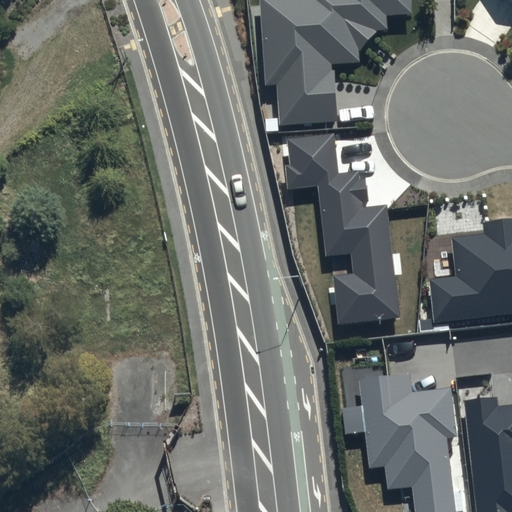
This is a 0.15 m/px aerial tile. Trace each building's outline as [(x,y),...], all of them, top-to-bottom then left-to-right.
[(259,0),(265,86),(277,85),(280,124),(336,120),(332,63),(359,62),(358,50),(377,29),(388,29),(387,15),(411,14),(410,0),(259,0)] [(333,134),(287,139),(290,166),(284,166),(286,188),(318,185),(326,257),(350,254),(353,273),(333,275),(338,325),(400,318),(388,203),(364,205),(361,172),(337,174),(333,134)] [(511,220),(484,224),(486,235),(453,239),(458,278),(431,281),(435,321),(511,313),(511,220)] [(410,374),(359,379),(370,467),(384,465),(387,490),(411,487),(413,511),(455,511),(447,437),(457,436),(451,388),(412,392),(410,374)] [(497,397),(464,401),(476,511),(511,511),(511,403),(498,405),(497,397)]
